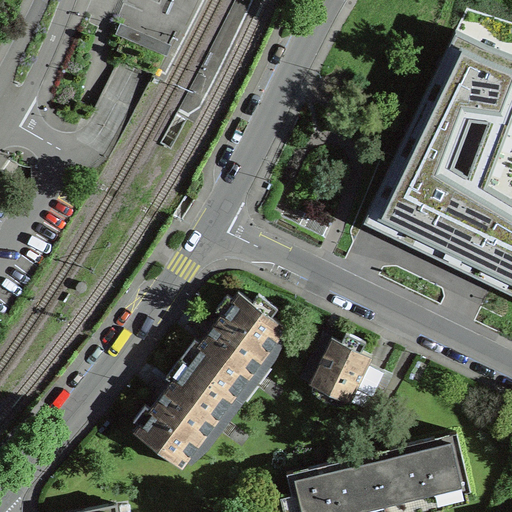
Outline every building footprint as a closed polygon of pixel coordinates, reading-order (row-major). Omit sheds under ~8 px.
[(511,0),(457,0),(356,236),(511,310),(511,188),(483,173),(511,109),(511,0)] [(169,43),(120,22),(116,33),(164,54),(169,43)] [(181,356),(234,395),(286,325),(272,315),(278,307),(259,292),(253,300),(238,289),(233,297),(228,293),(216,308),(221,312),(211,326),(200,340),(195,336),(181,356)] [(374,412),(393,373),(392,372),(368,361),(372,354),(362,349),(366,340),(346,330),(342,339),(327,332),(323,330),(300,376),(314,383),(312,388),(315,391),(318,394),(322,396),(326,398),(330,400),(334,401),(338,402),(342,402),(345,398),(374,412)] [(234,395),(181,356),(166,375),(171,379),(163,390),(150,407),(145,403),(134,418),(139,422),(133,430),(181,465),(234,395)] [(371,511),(470,488),(457,430),(364,452),(286,471),(296,511),(371,511)] [(118,511),(117,501),(64,511),(63,511),(118,511)]
